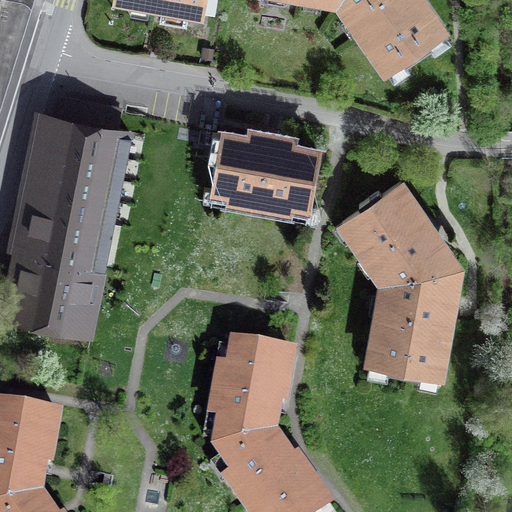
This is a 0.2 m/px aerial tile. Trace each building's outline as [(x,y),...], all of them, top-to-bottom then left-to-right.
[(128,0),(163,6),(160,22),(186,27),(188,10),(202,13),(204,0),(128,0)] [(339,0),(339,2),(349,16),(352,14),(361,28),(358,30),(387,70),(402,59),(406,64),(432,46),(428,41),(444,29),(423,0),(339,0)] [(57,119),(116,131),(121,109),(62,98),(57,119)] [(51,141),(122,155),(126,133),(116,131),(57,119),(55,119),(51,141)] [(248,137),(223,132),(213,187),(231,190),(230,196),(290,207),(291,201),(308,204),(318,149),(292,145),(293,138),(249,130),(248,137)] [(47,163),(117,177),(122,155),(51,141),(47,163)] [(117,177),(47,163),(42,185),(113,199),(117,177)] [(383,280),(452,265),(438,243),(442,240),(431,222),(401,180),(347,218),(357,232),(352,235),(365,255),(370,251),(379,265),(375,268),(383,280)] [(38,207),(108,221),(113,199),(42,185),(38,207)] [(28,252),(90,265),(99,267),(108,221),(38,207),(28,252)] [(90,265),(28,252),(17,308),(79,321),(90,265)] [(452,265),(383,280),(381,295),(386,296),(384,313),(378,312),(369,361),(440,373),(450,313),(453,293),(448,292),(452,265)] [(222,417),(216,447),(273,435),(278,403),(283,404),(291,353),(253,347),(252,352),(234,349),(230,369),(221,367),(212,416),(222,417)] [(0,504),(38,496),(44,464),(49,465),(58,415),(18,408),(17,413),(0,410),(0,504)] [(292,462),(273,435),(216,447),(234,473),(226,478),(249,511),(322,511),(329,508),(296,459),(292,462)] [(49,511),(38,496),(0,504),(0,511),(49,511)]
